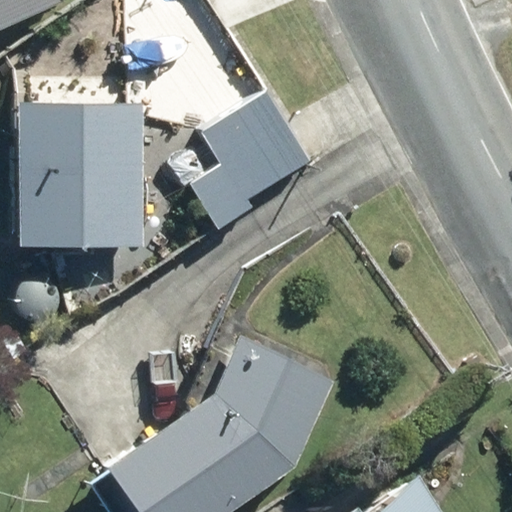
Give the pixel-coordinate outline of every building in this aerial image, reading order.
[(0,0),(0,17),(41,0),(0,0)] [(187,130),(231,200),(300,157),(256,87),(187,130)] [(136,270),(154,258),(162,253),(143,225),(135,231),(118,243),(136,270)] [(201,386),(86,458),(119,511),(202,511),(284,461),(326,380),(229,331),(201,386)] [(430,511),(405,472),(343,511),(430,511)]
